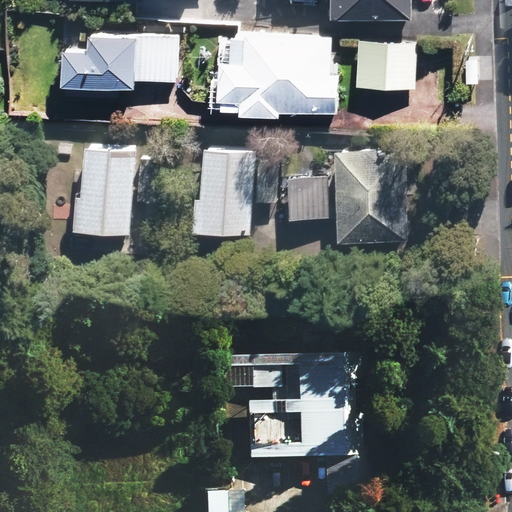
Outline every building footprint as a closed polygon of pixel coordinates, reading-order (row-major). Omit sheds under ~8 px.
[(340,0),(340,10),(419,13),(419,0),(340,0)] [(340,28),(256,21),(255,27),(243,26),(242,36),(234,35),(230,89),(234,89),(233,100),(253,101),(253,104),(291,107),(291,101),(345,105),(348,68),(345,67),(345,58),(338,57),(340,28)] [(102,38),(79,36),(76,73),(147,79),(147,73),(183,76),(187,30),(103,23),(102,38)] [(423,36),(365,34),(363,82),(421,84),(423,36)] [(463,60),(464,84),(474,84),(474,59),(463,60)] [(145,141),(94,138),(93,185),(86,185),(84,219),(142,221),(145,141)] [(413,138),(346,141),(350,231),(417,229),(413,138)] [(281,155),(266,154),(264,196),(296,198),(296,212),(341,214),(343,166),(320,165),(321,141),(282,139),(281,155)] [(262,142),(212,141),(210,188),(205,188),(204,223),(259,225),(262,142)] [(364,345),(230,354),(232,385),(260,383),(260,384),(290,382),(290,389),(277,390),(277,397),(252,399),(256,454),(332,449),(335,493),(374,491),(364,345)]
